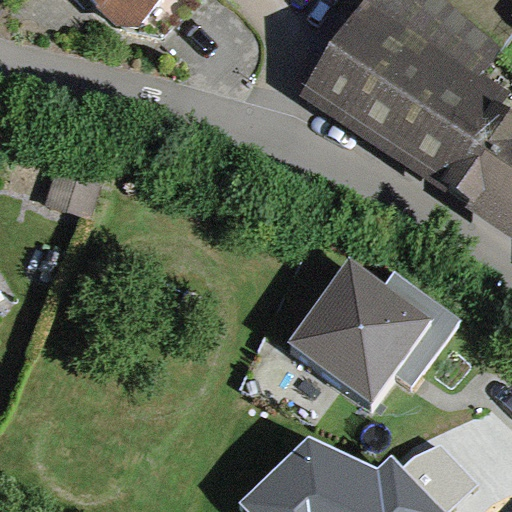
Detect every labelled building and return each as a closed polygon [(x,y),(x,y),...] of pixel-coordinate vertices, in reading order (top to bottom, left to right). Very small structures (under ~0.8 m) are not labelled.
[(87,0),(120,31),(168,34),(197,0),(87,0)] [(444,0),(373,0),(307,91),(450,196),(511,240),(511,103),(508,101),(511,95),(511,91),(487,73),(507,45),(444,0)] [(58,174),(47,204),(91,220),(102,190),(58,174)] [(343,268),(288,350),(371,406),(394,372),(417,387),(460,324),(399,282),(387,298),(343,268)] [(310,437),(244,503),(252,511),(446,511),(447,511),(475,487),(443,446),(417,454),(404,469),(390,455),(377,468),(310,437)]
